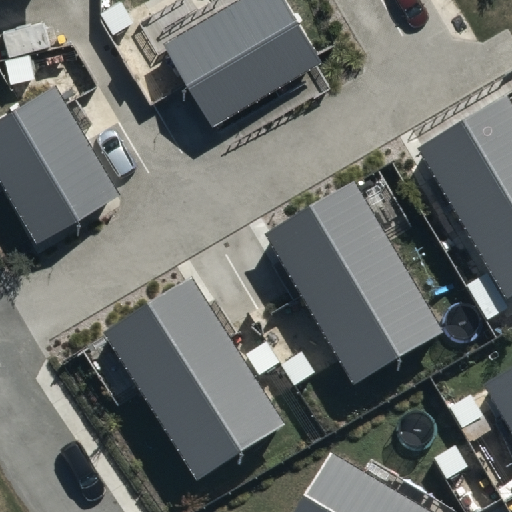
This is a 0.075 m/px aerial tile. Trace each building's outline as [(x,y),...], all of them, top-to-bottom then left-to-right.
[(283,0),(223,0),(162,36),(211,118),(317,56),(283,0)] [(53,78),(0,108),(0,172),(35,231),(115,184),(53,78)] [(511,116),(500,97),(413,151),(505,297),(511,292),(511,116)] [(347,182),(261,236),(353,382),(440,328),(347,182)] [(188,277),(101,331),(193,477),(280,423),(188,277)] [(511,366),(479,388),(511,440),(511,366)] [(426,511),(328,453),(292,511),(426,511)]
